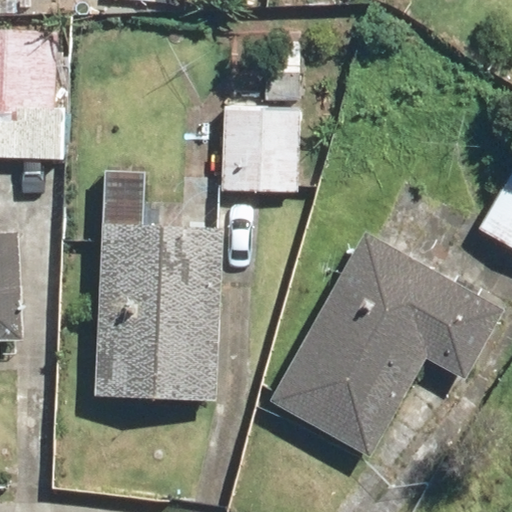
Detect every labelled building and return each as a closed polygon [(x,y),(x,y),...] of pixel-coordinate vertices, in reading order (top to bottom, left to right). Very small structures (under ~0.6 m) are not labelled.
[(0,118),(49,122),(55,31),(0,27),(0,118)] [(230,101),(227,189),(305,191),(309,104),(230,101)] [(511,183),(485,224),(511,242),(511,183)] [(511,309),(511,302),(378,228),(280,402),(383,459),(438,362),(472,381),(511,309)] [(113,229),(105,391),(226,397),(234,235),(113,229)] [(22,232),(0,232),(0,361),(26,361),(22,232)] [(511,511),(511,471),(480,511),(511,511)]
